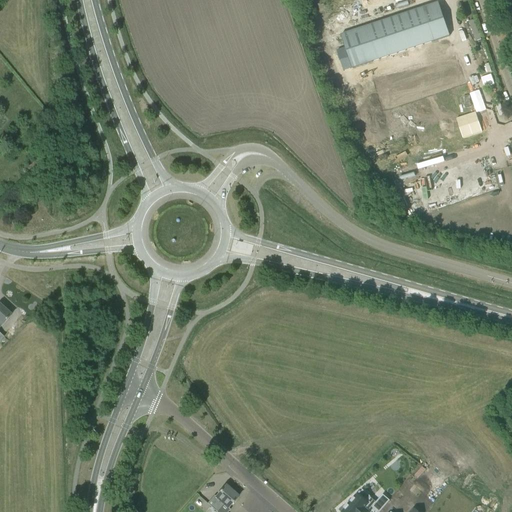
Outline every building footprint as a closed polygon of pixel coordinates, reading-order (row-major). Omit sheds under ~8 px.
[(312,0),(317,17),(374,0),(312,0)] [(410,8),(321,39),(332,72),(422,42),(410,8)] [(409,217),(504,191),(494,157),(400,183),(409,217)] [(0,341),(3,337),(0,334),(0,327),(11,315),(0,305),(0,341)] [(427,463),(406,487),(417,496),(438,472),(427,463)] [(214,496),(207,504),(210,507),(216,511),(228,511),(230,510),(228,509),(238,497),(229,489),(225,486),(215,497),(214,496)] [(344,509),(341,511),(370,511),(374,508),(377,511),(380,511),(390,501),(382,495),(376,503),(369,497),(365,502),(356,495),(350,503),(348,502),(343,508),(344,509)]
